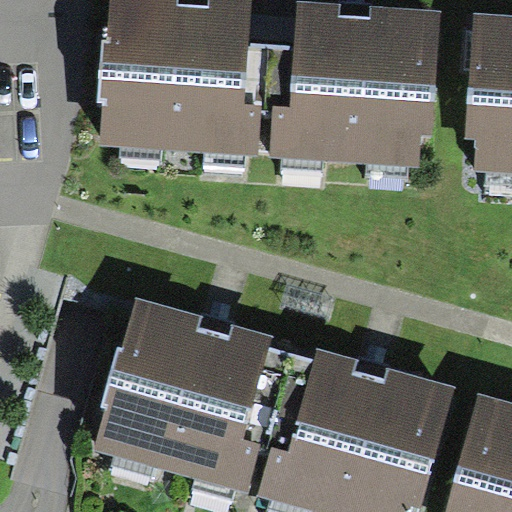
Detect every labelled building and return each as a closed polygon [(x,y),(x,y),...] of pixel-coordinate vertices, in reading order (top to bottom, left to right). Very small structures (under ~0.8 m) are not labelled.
[(254,166),(263,27),(107,16),(97,155),(254,166)] [(263,27),(254,166),(431,178),(441,39),(263,27)] [(511,46),(469,44),(460,177),(511,180),(511,46)] [(245,505),(290,353),(136,308),(91,460),(245,505)] [(290,353),(245,505),(267,511),(407,511),(442,398),(290,353)] [(511,511),(511,414),(478,405),(448,511),(511,511)]
